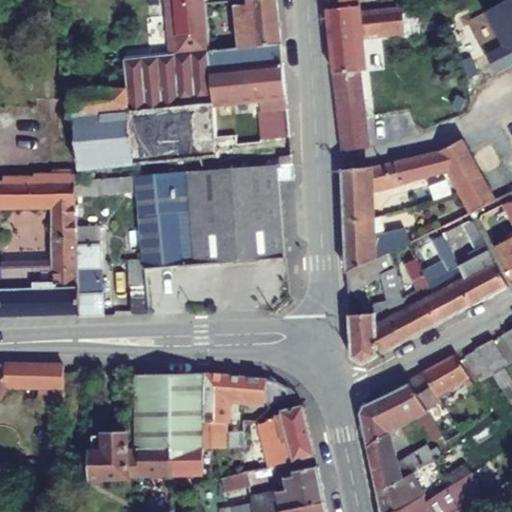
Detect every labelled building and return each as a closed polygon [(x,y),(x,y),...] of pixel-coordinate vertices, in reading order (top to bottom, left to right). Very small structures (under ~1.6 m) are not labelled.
[(215,0),(180,0),(185,52),(134,56),(137,86),(83,90),(89,169),(229,157),(224,101),(270,97),(271,107),(269,107),(272,135),(300,133),(292,42),(250,46),(220,48),(217,13),(216,0),(215,0)] [(219,0),(216,0),(217,13),(246,10),(250,46),(292,42),(287,0),(219,0)] [(339,0),(341,10),(370,6),(369,0),(339,0)] [(412,1),(370,6),(341,10),(355,145),(393,140),(390,106),(378,107),(374,65),(377,65),(374,30),(415,24),(412,1)] [(467,133),(407,148),(410,172),(463,158),(481,208),(511,192),(511,139),(504,120),(467,133)] [(397,150),(351,162),(356,219),(383,216),(380,180),(400,175),(397,150)] [(289,155),(290,162),(302,161),(301,153),(289,155)] [(155,270),(294,256),(288,180),(303,179),(302,161),(290,162),(144,176),(146,188),(153,259),(155,270)] [(14,206),(62,204),(62,201),(85,200),(85,193),(84,181),(84,172),(44,173),(45,180),(12,180),(14,206)] [(144,176),(84,181),(85,193),(146,188),(144,176)] [(0,180),(0,207),(14,206),(12,180),(0,180)] [(62,204),(63,264),(63,267),(88,265),(87,226),(85,200),(62,201),(62,204)] [(384,230),(383,216),(356,219),(360,268),(414,242),(412,227),(384,230)] [(109,224),(87,226),(88,265),(91,313),(115,313),(109,224)] [(478,254),(469,259),(491,301),(511,289),(511,262),(497,235),(489,239),(501,261),(486,269),(478,254)] [(141,312),(159,312),(155,270),(153,259),(136,262),(141,312)] [(469,279),(452,288),(441,294),(455,321),(491,301),(469,259),(461,264),(469,279)] [(9,288),(10,315),(91,313),(88,265),(63,267),(63,264),(13,266),(13,287),(9,288)] [(436,297),(410,311),(424,338),(455,321),(441,294),(452,288),(443,271),(427,280),(436,297)] [(0,288),(0,315),(10,315),(9,288),(0,288)] [(410,311),(365,336),(366,356),(379,363),(424,338),(410,311)] [(484,350),(480,352),(496,378),(501,375),(511,391),(511,366),(511,365),(511,360),(500,339),(483,348),(484,350)] [(473,356),(489,382),(496,378),(480,352),(473,356)] [(464,355),(418,380),(433,405),(479,379),(464,355)] [(0,367),(0,395),(16,395),(16,390),(14,366),(0,367)] [(14,366),(16,390),(31,389),(30,367),(14,366)] [(47,395),(48,410),(72,409),(71,366),(30,367),(31,389),(41,389),(41,395),(47,395)] [(141,373),(144,444),(209,448),(209,431),(210,374),(141,373)] [(234,375),(210,374),(209,431),(233,432),(234,397),(234,375)] [(273,380),(234,375),(234,397),(273,401),(273,380)] [(370,416),(376,447),(400,433),(428,416),(437,411),(433,405),(418,380),(392,394),(390,399),(374,406),(370,416)] [(259,454),(263,469),(321,455),(309,404),(288,410),(287,413),(260,426),(259,454)] [(450,434),(437,411),(428,416),(442,442),(452,437),(450,434)] [(458,429),(463,437),(476,429),(471,421),(458,429)] [(458,429),(450,434),(452,437),(456,442),(463,437),(458,429)] [(376,447),(386,495),(423,472),(447,457),(452,454),(446,445),(440,449),(436,444),(408,460),(400,433),(376,447)] [(99,451),(99,478),(145,477),(145,473),(144,450),(134,450),(133,436),(110,436),(110,451),(99,451)] [(99,436),(99,451),(110,451),(110,436),(99,436)] [(144,444),(144,450),(145,473),(208,471),(209,448),(144,444)] [(447,457),(454,468),(475,455),(468,444),(452,454),(447,457)] [(450,478),(455,485),(470,475),(485,466),(481,459),(450,478)] [(220,511),(286,511),(287,511),(331,503),(323,465),(300,470),(301,475),(291,477),(293,487),(256,494),(258,505),(220,511)] [(229,477),(232,491),(256,485),(253,471),(229,477)] [(386,495),(388,511),(411,511),(434,498),(434,496),(436,494),(423,472),(386,495)] [(455,485),(461,495),(476,485),(470,475),(455,485)] [(476,493),(482,502),(507,487),(501,478),(476,493)] [(473,508),(475,511),(501,511),(511,506),(511,492),(508,485),(507,487),(482,502),(473,508)] [(411,511),(465,511),(473,508),(468,498),(436,509),(434,498),(411,511)] [(332,511),(331,503),(287,511),(332,511)]
